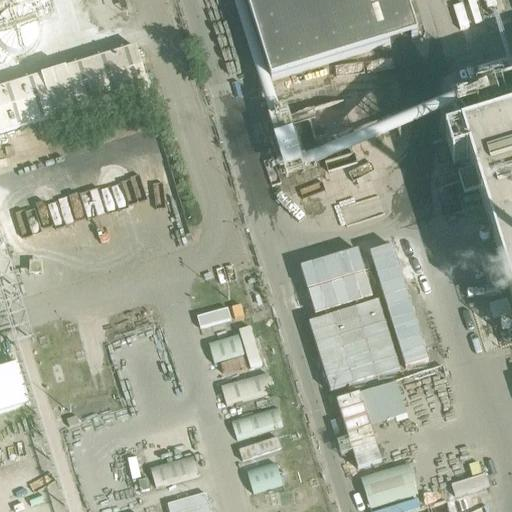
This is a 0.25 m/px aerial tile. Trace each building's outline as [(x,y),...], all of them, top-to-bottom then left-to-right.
[(404,0),(247,0),(276,84),(418,40),(404,0)] [(36,37),(36,36),(35,31),(32,26),(27,22),(20,20),(14,22),(8,26),(5,30),(4,36),(5,42),(8,47),(13,51),(19,52),(25,51),(30,48),(34,43),(36,37)] [(138,48),(0,89),(0,135),(150,90),(138,48)] [(511,109),(459,126),(511,296),(511,109)] [(466,203),(480,198),(474,178),(460,182),(466,203)] [(238,337),(207,346),(214,367),(244,357),(238,337)] [(19,365),(0,370),(0,414),(32,405),(19,365)] [(266,376),(219,389),(226,409),(272,396),(266,376)] [(276,409),(230,424),(236,443),(282,429),(276,409)] [(342,427),(357,473),(381,465),(365,420),(342,427)] [(194,460),(152,471),(157,491),(200,479),(194,460)] [(361,481),(370,511),(418,496),(409,466),(361,481)] [(249,498),(278,489),(272,467),(243,476),(249,498)] [(210,511),(206,495),(167,506),(168,511),(210,511)]
